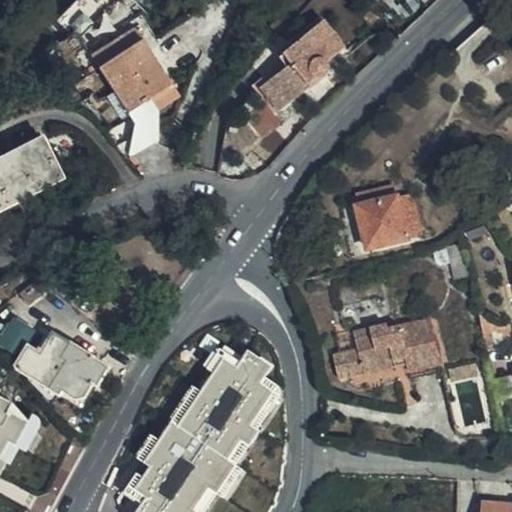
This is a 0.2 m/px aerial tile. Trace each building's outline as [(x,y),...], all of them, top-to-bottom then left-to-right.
[(76,0),(54,24),(74,44),(115,0),(76,0)] [(292,66),(267,84),(285,106),(309,87),(307,85),(317,77),(322,78),(322,77),(327,75),(327,69),(326,64),(344,50),(321,23),(283,54),(292,66)] [(488,24),(463,49),(477,51),(490,38),(488,24)] [(133,29),(90,58),(98,71),(127,115),(148,102),(155,113),(178,97),(171,86),(142,42),(133,29)] [(324,79),(322,77),(322,78),(317,77),(307,85),(309,87),(310,89),(324,79)] [(285,106),(267,84),(261,89),(278,111),(285,106)] [(422,123),(403,101),(390,113),(410,134),(422,123)] [(0,210),(57,180),(38,142),(0,160),(0,210)] [(360,210),(395,201),(391,186),(355,195),(360,210)] [(413,196),(395,201),(360,210),(357,212),(368,252),(425,236),(413,196)] [(88,277),(70,262),(63,271),(82,285),(88,277)] [(43,307),(53,294),(38,282),(28,295),(43,307)] [(362,377),(394,371),(392,364),(403,362),(405,369),(406,374),(436,368),(424,319),(387,328),(386,324),(352,332),(356,350),(332,355),(338,380),(361,375),(362,377)] [(502,322),(478,327),(481,343),(506,338),(502,322)] [(98,385),(107,367),(67,344),(67,345),(50,336),(39,356),(25,349),(14,368),(16,374),(79,409),(93,382),(98,385)] [(481,343),(484,356),(508,350),(506,338),(481,343)] [(392,364),(394,371),(405,369),(403,362),(392,364)] [(454,380),(482,373),(479,362),(452,368),(454,380)] [(439,378),(436,368),(406,374),(409,384),(439,378)] [(178,511),(222,447),(206,435),(215,423),(176,398),(168,409),(156,401),(122,449),(132,457),(110,490),(131,505),(141,511),(178,511)] [(206,435),(222,447),(231,433),(215,423),(206,435)] [(268,480),(272,466),(252,460),(248,475),(268,480)] [(24,511),(2,498),(0,497),(0,511),(24,511)]
